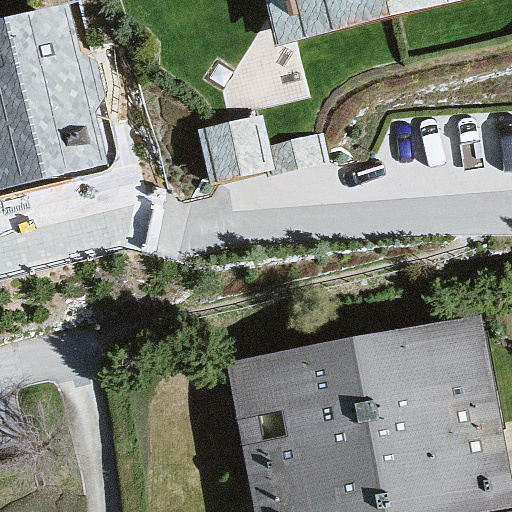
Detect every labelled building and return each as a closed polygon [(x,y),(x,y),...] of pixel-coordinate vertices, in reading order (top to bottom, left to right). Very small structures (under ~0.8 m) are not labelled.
[(294,0),(300,24),(402,0),(294,0)] [(67,6),(0,22),(0,171),(101,147),(67,6)] [(247,124),(182,138),(191,192),(256,180),(252,155),(247,124)] [(318,171),(310,138),(252,155),(258,187),(318,171)] [(477,325),(249,365),(274,511),(397,511),(506,493),(477,325)]
